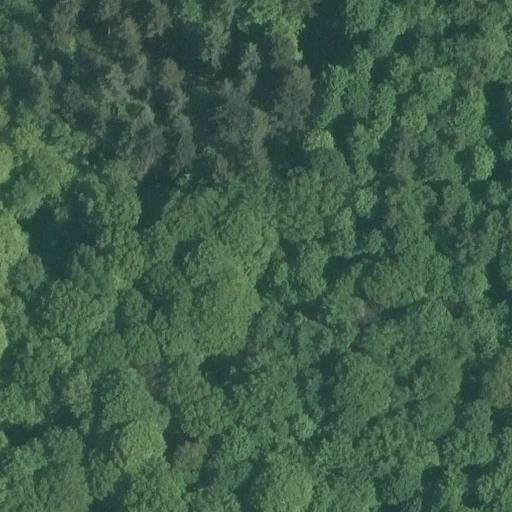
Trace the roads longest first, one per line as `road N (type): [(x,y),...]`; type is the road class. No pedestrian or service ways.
road 1 (track): [(0,116),(291,220),(511,358)]
road 2 (track): [(191,511),(366,0)]
